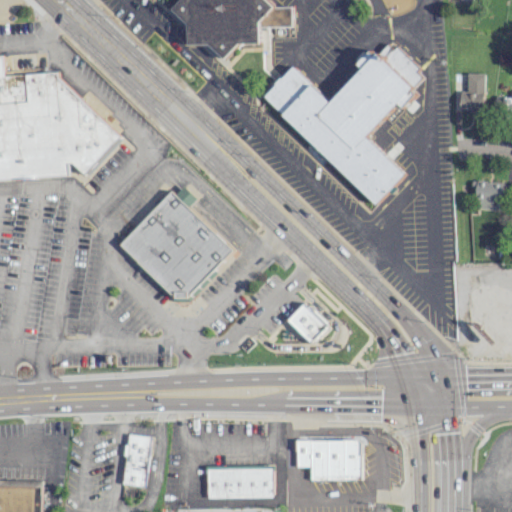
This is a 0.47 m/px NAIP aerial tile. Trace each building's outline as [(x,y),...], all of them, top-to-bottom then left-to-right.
[(293,27),(293,7),(277,7),(269,0),(182,0),(174,9),(190,23),(190,44),(210,44),(226,59),(241,44),(262,43),(262,28),(293,27)] [(331,102),(294,66),(264,97),(316,146),(309,153),(318,161),(324,155),(377,205),(406,174),(367,137),(399,103),(405,108),(418,94),(412,89),(425,75),(390,42),(377,55),(371,50),(358,64),(364,69),(331,102)] [(0,176),(69,173),(69,160),(73,160),(85,171),(121,134),(59,75),(58,70),(4,74),(2,53),(0,53),(0,176)] [(484,74),(467,73),(467,91),(461,91),(460,111),(483,111),(484,74)] [(503,182),(471,181),(471,189),(476,190),(475,209),(493,210),(493,202),(502,202),(503,182)] [(121,244),(175,190),(178,193),(188,182),(203,197),(192,208),(235,251),(189,297),(175,298),(121,244)] [(330,327),(306,302),(288,320),(312,345),(330,327)] [(129,433),(151,437),(143,487),(121,483),(129,433)] [(297,439),(358,438),(360,440),(361,477),(310,477),(310,465),(297,465),(297,439)] [(207,467),(272,466),(272,495),(208,496),(207,467)] [(0,511),(0,482),(34,484),(33,511),(0,511)]
